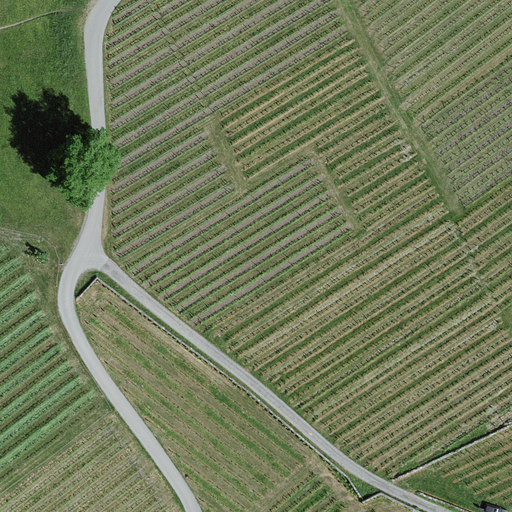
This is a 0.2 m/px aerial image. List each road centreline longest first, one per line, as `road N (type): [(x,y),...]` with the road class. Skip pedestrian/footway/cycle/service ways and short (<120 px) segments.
road 1 (track): [(193,511),(78,338),(66,299),(96,219),(102,162),(92,43),(110,0)]
road 2 (track): [(85,251),(346,463),(439,511)]
road 3 (track): [(377,482),(511,417)]
